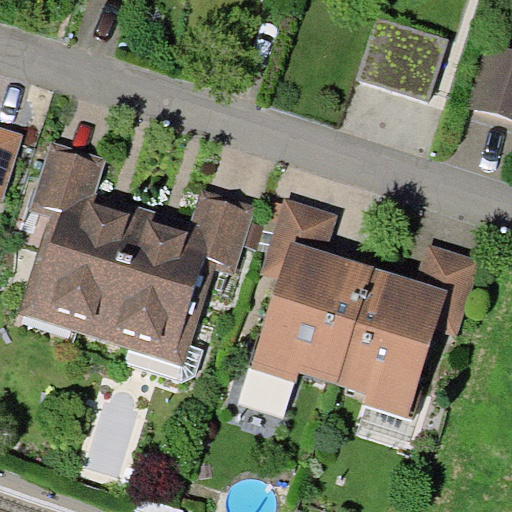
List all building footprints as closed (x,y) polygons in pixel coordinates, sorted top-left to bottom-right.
[(423,109),(442,49),(372,27),(353,87),(423,109)] [(469,114),(511,127),(511,64),(487,56),(469,114)] [(28,315),(99,337),(137,220),(126,217),(119,220),(118,223),(80,210),(92,172),(51,159),(34,214),(57,222),(43,267),(36,271),(31,289),(34,295),(28,315)] [(148,224),(137,220),(99,337),(128,346),(121,371),(177,388),(188,382),(197,357),(174,350),(177,340),(184,337),(189,320),(186,313),(200,267),(224,275),(242,220),(201,207),(189,245),(150,233),(151,230),(148,224)] [(289,238),(279,235),(271,261),(280,265),(289,238)] [(259,365),(330,387),(362,287),(291,264),(259,365)] [(330,387),(402,410),(434,310),(362,287),(330,387)] [(162,511),(134,503),(131,511),(162,511)]
